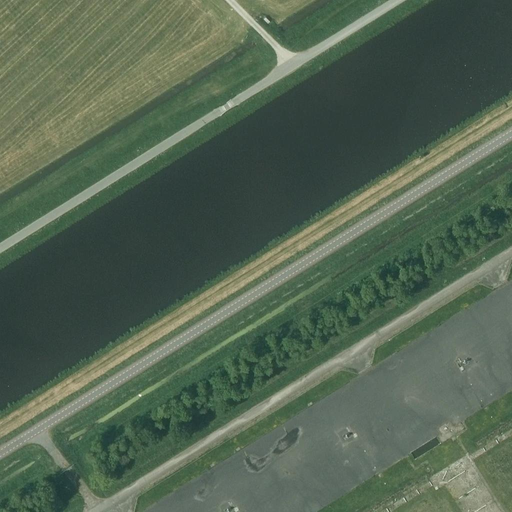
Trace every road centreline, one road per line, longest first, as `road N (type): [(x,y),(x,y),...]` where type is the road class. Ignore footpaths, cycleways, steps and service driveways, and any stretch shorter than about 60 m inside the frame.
road 1 (tertiary): [(0,453),(511,133)]
road 2 (unclassified): [(0,247),(395,0)]
